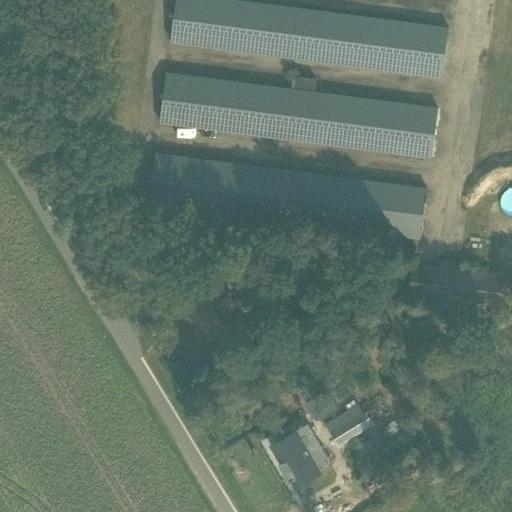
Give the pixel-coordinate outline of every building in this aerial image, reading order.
[(169,42),(442,77),(445,53),(448,29),(233,0),(174,0),(173,17),(169,42)] [(159,123),(431,158),(434,133),(438,109),(165,74),(162,98),(159,123)] [(149,203),(421,238),(427,189),(156,154),(149,203)] [(225,264),(208,274),(208,275),(209,274),(217,287),(218,287),(246,271),(238,257),(225,264)] [(414,263),(410,296),(433,298),(506,306),(509,275),(457,269),(458,262),(439,260),(438,266),(414,263)] [(218,288),(190,304),(197,315),(201,313),(206,322),(204,323),(213,338),(230,328),(242,321),(226,294),(223,295),(219,288),(218,288)] [(326,424),(339,446),(361,432),(358,427),(369,420),(359,404),(326,424)] [(308,424),(273,445),(282,461),(280,462),(280,463),(283,462),(287,470),(285,471),(290,479),(292,478),(296,484),(331,463),(308,424)] [(369,440),(354,450),(358,456),(373,447),(369,440)]
